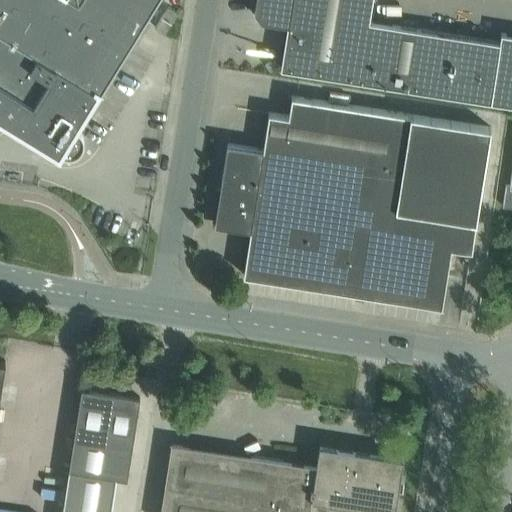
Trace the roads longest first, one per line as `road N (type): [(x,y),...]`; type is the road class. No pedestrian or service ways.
road 1 (unclassified): [(162,309),(208,0)]
road 2 (unclassified): [(461,357),(162,309)]
road 3 (unclassified): [(162,309),(0,285)]
road 4 (unclassified): [(461,357),(437,511)]
